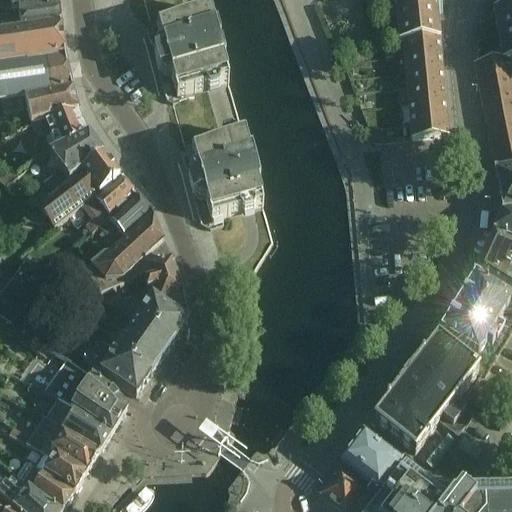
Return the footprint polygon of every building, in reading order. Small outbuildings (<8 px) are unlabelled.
[(0,15),(18,13),(58,11),(56,0),(9,0),(10,8),(0,9),(0,12),(0,13),(0,15)] [(435,0),(394,0),(398,45),(403,45),(439,41),(435,0)] [(505,3),(493,5),(494,13),(506,10),(505,3)] [(494,13),(493,13),(497,38),(511,35),(511,9),(506,10),(494,13)] [(18,13),(20,33),(61,29),(58,11),(18,13)] [(205,93),(228,87),(208,15),(157,29),(162,48),(165,59),(156,62),(156,61),(154,62),(158,74),(160,73),(168,70),(177,101),(191,97),(205,93)] [(0,70),(67,61),(61,29),(20,33),(0,34),(0,70)] [(511,35),(497,38),(501,62),(508,61),(511,60),(511,35)] [(439,41),(403,45),(404,61),(441,57),(439,41)] [(441,57),(404,61),(406,77),(442,73),(441,57)] [(0,106),(23,102),(72,93),(67,61),(0,70),(0,106)] [(501,62),(474,68),(478,85),(511,79),(508,61),(501,62)] [(442,73),(406,77),(407,92),(443,89),(442,73)] [(511,80),(511,79),(478,85),(481,103),(511,96),(511,80)] [(443,89),(407,92),(409,108),(445,105),(443,89)] [(30,127),(33,127),(44,123),(78,114),(72,93),(23,102),(0,106),(2,116),(25,110),(30,127)] [(511,96),(481,103),(485,120),(511,114),(511,96)] [(445,105),(409,108),(412,144),(448,140),(445,105)] [(50,136),(57,154),(88,138),(78,114),(44,123),(33,127),(38,140),(50,136)] [(511,114),(485,120),(488,138),(511,133),(511,114)] [(511,133),(488,138),(492,155),(511,151),(511,133)] [(43,188),(51,200),(103,159),(88,138),(57,154),(48,159),(60,176),(43,188)] [(253,214),(263,211),(243,139),(191,153),(200,184),(191,186),(189,186),(192,198),(194,198),(194,197),(203,195),(211,225),(219,223),(242,217),(253,214)] [(511,151),(492,155),(493,161),(496,177),(511,174),(511,151)] [(80,214),(88,207),(120,182),(103,159),(51,200),(35,212),(54,235),(56,233),(55,233),(79,213),(80,214)] [(511,174),(496,177),(498,188),(500,198),(504,217),(511,215),(511,174)] [(97,234),(107,226),(121,215),(124,217),(128,213),(126,210),(136,200),(120,182),(88,207),(98,220),(84,232),(91,240),(97,234)] [(107,226),(97,234),(114,253),(125,245),(152,219),(136,200),(126,210),(128,213),(124,217),(121,215),(107,226)] [(503,218),(495,238),(511,246),(511,215),(504,217),(503,217),(503,218)] [(114,253),(61,294),(78,307),(129,287),(127,286),(148,275),(148,274),(171,266),(170,264),(152,219),(125,245),(114,253)] [(511,246),(495,238),(484,261),(511,273),(511,246)] [(82,246),(75,253),(81,261),(89,255),(82,246)] [(511,273),(484,261),(474,283),(511,306),(511,303),(511,273)] [(156,296),(159,306),(182,299),(172,266),(171,266),(148,274),(148,275),(151,285),(144,287),(147,299),(156,296)] [(458,310),(441,338),(478,360),(487,345),(492,347),(495,342),(497,343),(501,336),(504,330),(498,326),(511,306),(474,283),(458,310)] [(151,303),(138,323),(174,347),(187,327),(182,299),(159,306),(158,308),(151,303)] [(138,323),(115,356),(151,381),(174,347),(138,323)] [(63,350),(71,338),(58,329),(50,340),(63,350)] [(388,408),(374,426),(415,458),(438,427),(457,442),(473,421),(454,407),(479,376),(437,344),(424,361),(423,360),(421,360),(420,361),(421,363),(408,380),(401,388),(388,405),(387,405),(386,406),(386,407),(388,408)] [(150,381),(151,381),(115,356),(106,368),(89,356),(83,365),(135,401),(150,381)] [(43,399),(58,405),(61,406),(111,440),(126,414),(112,397),(92,381),(91,382),(67,365),(43,399)] [(41,420),(41,421),(56,430),(54,433),(62,438),(99,459),(111,440),(61,406),(58,405),(47,423),(41,420)] [(46,424),(29,452),(47,462),(51,456),(86,479),(99,459),(62,438),(54,433),(56,430),(46,424)] [(13,432),(9,440),(19,445),(23,437),(13,432)] [(368,491),(351,511),(511,511),(511,503),(475,506),(454,489),(441,507),(400,475),(398,478),(394,475),(403,463),(369,438),(366,442),(363,441),(346,463),(341,470),(343,472),(368,491)] [(47,462),(38,475),(42,478),(74,498),(75,497),(86,479),(51,456),(47,462)] [(12,479),(11,480),(16,486),(28,497),(49,511),(65,511),(74,498),(42,478),(38,475),(25,467),(19,477),(15,481),(12,479)] [(331,507),(336,511),(351,511),(368,491),(343,472),(340,476),(328,491),(322,494),(321,500),(324,506),(331,507)] [(0,502),(10,511),(49,511),(28,497),(16,486),(11,480),(4,488),(0,484),(0,502)]
